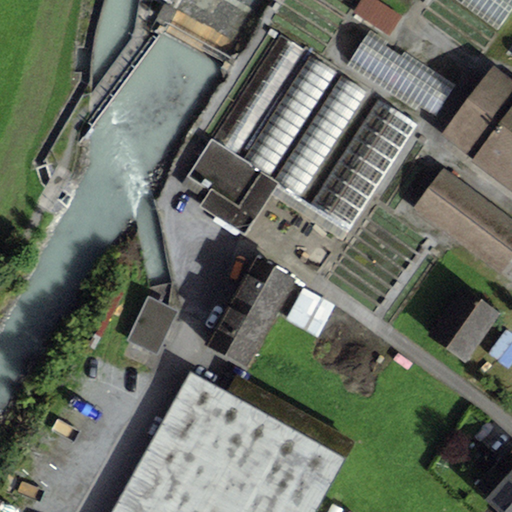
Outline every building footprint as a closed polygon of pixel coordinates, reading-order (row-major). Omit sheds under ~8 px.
[(363,0),(356,13),(389,34),(400,18),(372,0),(363,0)] [(511,0),(462,0),(500,27),(511,10),(511,0)] [(158,17),(168,22),(175,11),(165,5),(158,17)] [(212,143),(235,158),(304,51),(281,35),(212,143)] [(350,63),(435,117),(453,89),(368,35),(350,63)] [(242,162),(269,180),(337,74),(310,57),(242,162)] [(511,96),(511,77),(500,68),(491,81),(511,96)] [(368,93),(342,76),(273,182),(274,183),(268,193),(343,241),(349,231),(311,207),(300,199),(368,93)] [(511,175),(511,96),(491,81),(453,131),(511,175)] [(311,207),(349,231),(418,125),(379,100),(311,207)] [(511,175),(453,131),(444,143),(511,194),(511,175)] [(204,207),(243,232),(268,193),(274,183),(273,182),(269,180),(242,162),(235,158),(212,143),(190,177),(213,192),(204,207)] [(511,228),(444,177),(421,207),(501,267),(511,252),(511,228)] [(255,261),(208,346),(246,367),(293,283),(255,261)] [(458,302),(434,336),(464,358),(494,316),(458,292),(454,298),(458,302)] [(159,357),(182,306),(151,293),(128,343),(159,357)] [(290,319),(317,334),(331,307),(304,293),(290,319)] [(511,325),(492,348),(511,364),(511,362),(511,325)] [(314,511),(353,444),(238,380),(228,397),(191,375),(114,511),(314,511)] [(511,511),(511,450),(477,488),(502,511),(511,511)]
